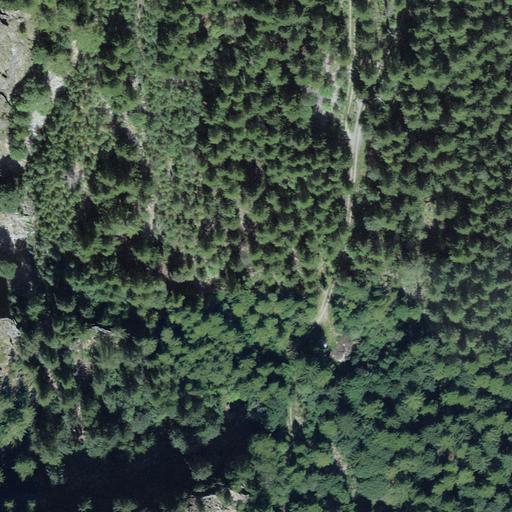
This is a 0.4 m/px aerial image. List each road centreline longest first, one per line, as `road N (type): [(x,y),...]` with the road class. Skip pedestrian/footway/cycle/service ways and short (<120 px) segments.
road 1 (track): [(349,0),(350,136),(332,295),(292,386),(287,511)]
road 2 (track): [(406,0),(376,96),(350,100)]
